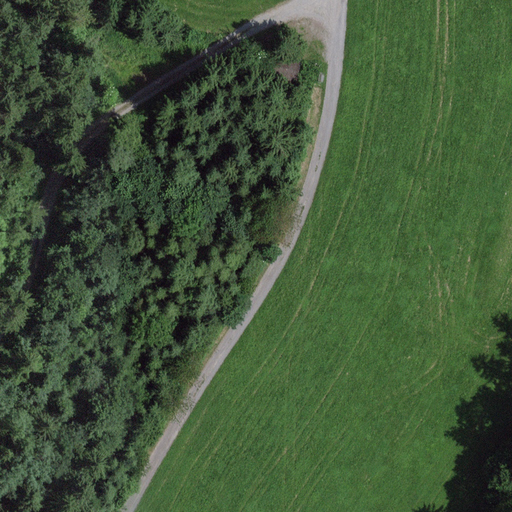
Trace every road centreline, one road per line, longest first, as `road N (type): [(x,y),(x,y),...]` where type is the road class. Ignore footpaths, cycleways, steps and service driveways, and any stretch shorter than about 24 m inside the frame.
road 1 (track): [(145,511),(236,326),(288,244),(332,129),(341,0)]
road 2 (track): [(340,0),(235,45),(136,127),(50,224),(0,343)]
